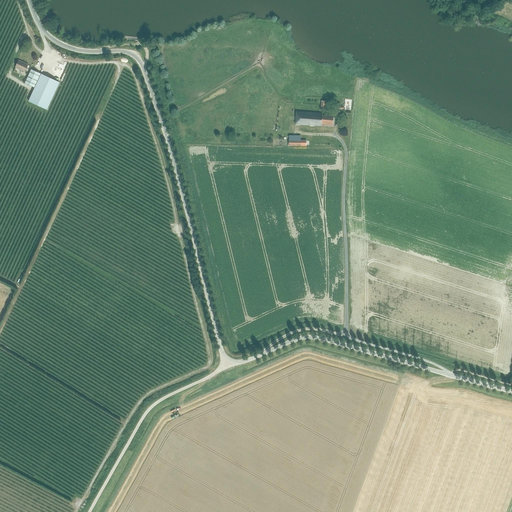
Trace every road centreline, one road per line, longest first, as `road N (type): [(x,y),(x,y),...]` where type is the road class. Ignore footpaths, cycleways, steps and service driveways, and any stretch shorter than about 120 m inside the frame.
road 1 (unclassified): [(511,390),(318,337),(228,359),(143,68),(123,50),(75,48),(52,38),(29,0)]
road 2 (track): [(89,511),(148,409),(228,359)]
